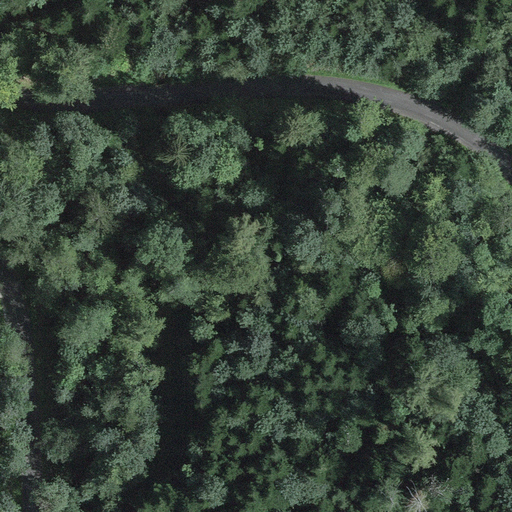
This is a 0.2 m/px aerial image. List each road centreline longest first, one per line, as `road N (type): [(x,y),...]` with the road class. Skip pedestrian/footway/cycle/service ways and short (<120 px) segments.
road 1 (unclassified): [(0,94),(58,102),(261,87),(359,89),(430,111),(511,167)]
road 2 (unclassified): [(36,511),(28,390),(0,266)]
